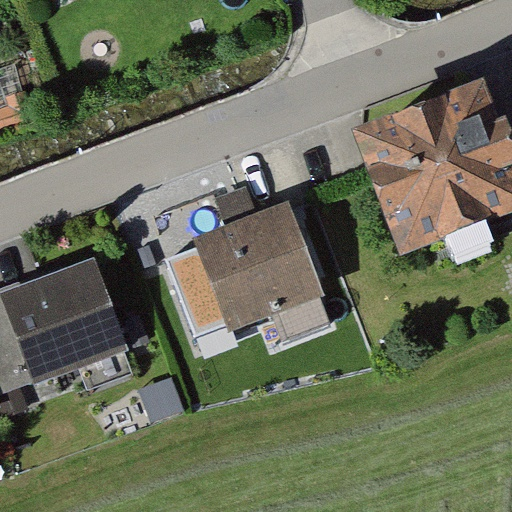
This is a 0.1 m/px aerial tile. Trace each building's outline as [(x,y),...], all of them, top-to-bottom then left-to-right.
[(511,181),(485,98),(356,139),(369,181),(393,255),(511,216),(511,181)] [(288,210),(194,243),(229,340),(322,307),(288,210)] [(191,249),(172,256),(188,305),(207,299),(191,249)] [(86,266),(1,298),(32,383),(117,351),(86,266)] [(0,297),(0,394),(32,383),(1,298),(0,297)]
